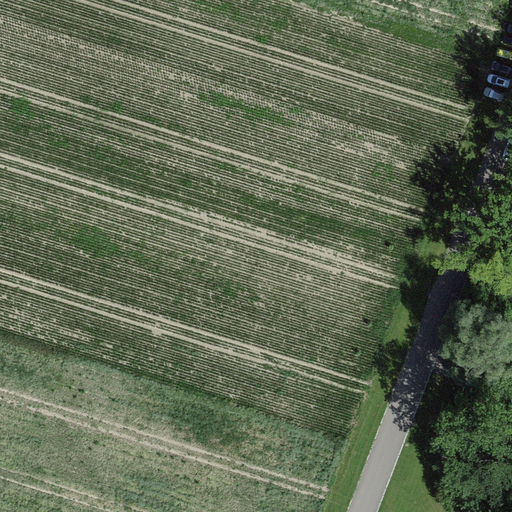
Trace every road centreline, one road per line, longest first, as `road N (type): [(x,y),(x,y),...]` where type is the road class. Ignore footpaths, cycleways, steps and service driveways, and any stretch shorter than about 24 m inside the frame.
road 1 (residential): [(511,129),(363,511)]
road 2 (track): [(511,497),(477,463),(467,387),(423,358)]
